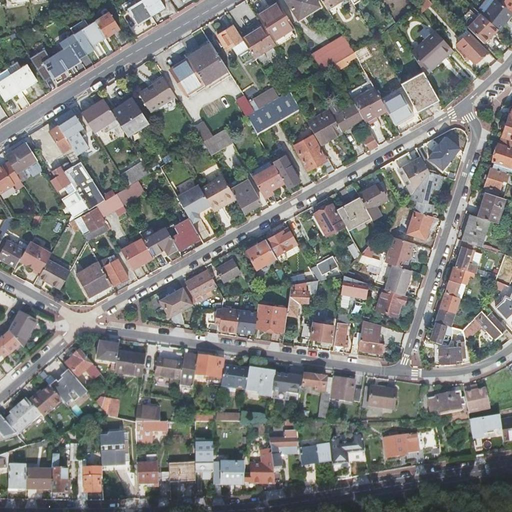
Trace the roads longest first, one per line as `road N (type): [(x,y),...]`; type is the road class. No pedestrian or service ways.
road 1 (residential): [(511,463),(293,500),(72,511)]
road 2 (residential): [(464,106),(80,323)]
road 3 (residential): [(402,372),(80,323)]
road 4 (residential): [(464,106),(477,135),(402,372)]
road 5 (tertiary): [(222,0),(0,138)]
